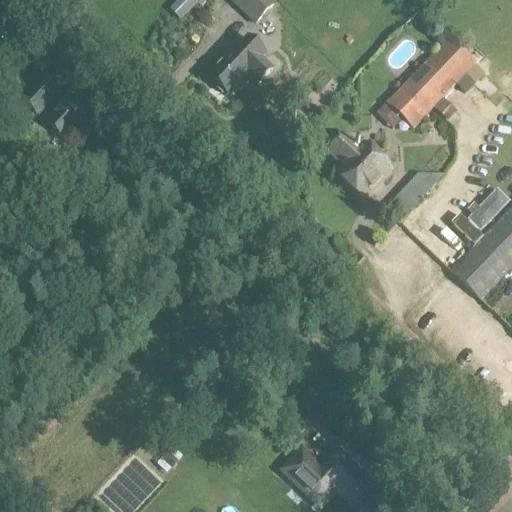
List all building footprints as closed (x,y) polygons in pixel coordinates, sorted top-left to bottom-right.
[(201,2),(198,0),(182,0),(170,13),(180,23),(201,2)] [(225,0),(256,29),(276,7),(267,0),(225,0)] [(264,58),(246,41),(208,82),(227,99),(246,77),(258,88),(272,73),(260,62),(264,58)] [(387,107),(402,122),(413,132),(475,67),(448,43),(387,107)] [(60,93),(44,79),(21,103),(37,117),(60,93)] [(55,120),(47,127),(62,141),(70,133),(78,141),(95,124),(72,102),(55,119),(55,120)] [(431,114),(444,127),(454,117),(440,104),(431,114)] [(337,177),(361,200),(387,172),(363,150),(359,154),(356,152),(358,150),(346,138),(331,155),(345,169),(337,177)] [(510,205),(496,192),(478,211),(474,207),(467,214),(472,218),(467,223),(481,236),(510,205)] [(511,210),(450,276),(479,303),(511,268),(511,210)] [(479,238),(464,224),(455,215),(447,224),(470,247),(479,238)] [(320,508),(354,472),(335,455),(319,472),(301,456),(284,474),(285,475),(320,507),(319,507),(320,508)]
